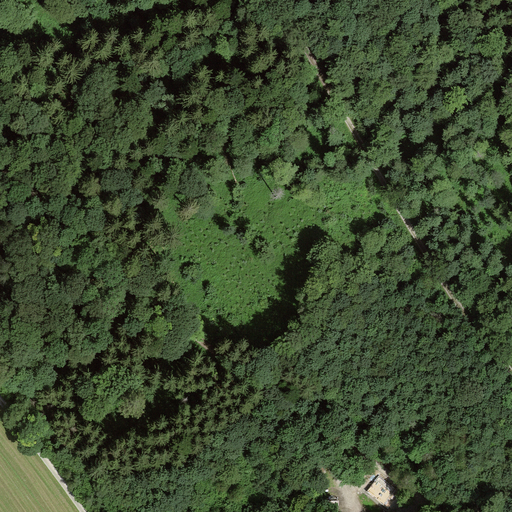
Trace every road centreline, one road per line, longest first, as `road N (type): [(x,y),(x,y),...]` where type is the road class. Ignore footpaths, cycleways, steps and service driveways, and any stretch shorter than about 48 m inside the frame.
road 1 (track): [(449,511),(303,417),(167,314),(0,159)]
road 2 (track): [(511,372),(461,308),(277,0)]
road 3 (track): [(0,398),(85,511)]
